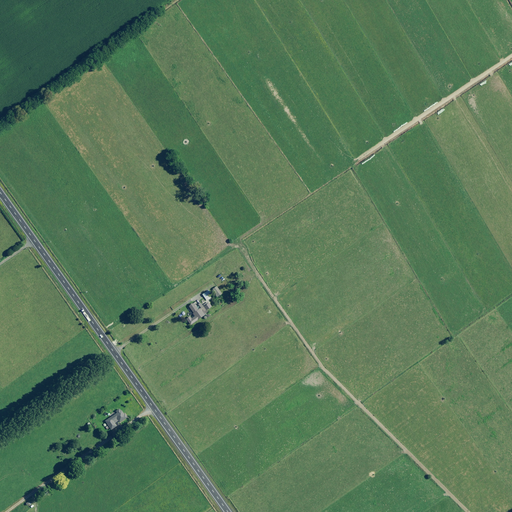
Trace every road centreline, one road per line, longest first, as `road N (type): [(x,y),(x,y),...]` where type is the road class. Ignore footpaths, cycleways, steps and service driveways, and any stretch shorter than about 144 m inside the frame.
road 1 (primary): [(228,511),(0,189)]
road 2 (unknown): [(49,480),(153,405)]
